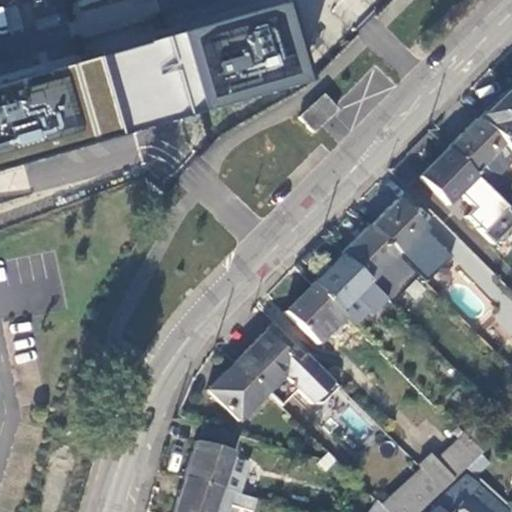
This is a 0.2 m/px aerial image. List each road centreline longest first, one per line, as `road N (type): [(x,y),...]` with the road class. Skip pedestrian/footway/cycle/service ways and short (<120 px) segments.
road 1 (tertiary): [(353,171),(161,376),(106,511)]
road 2 (tertiary): [(353,171),(511,1)]
